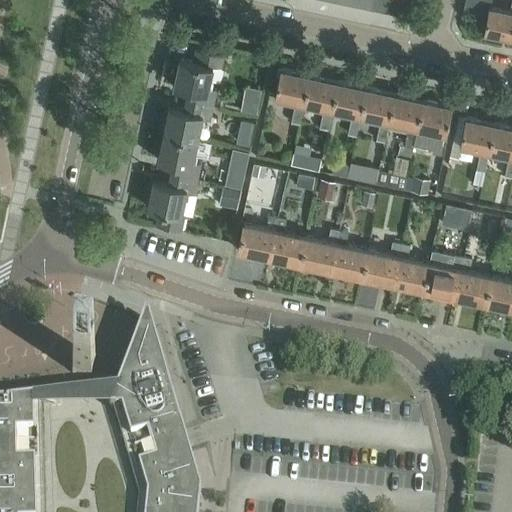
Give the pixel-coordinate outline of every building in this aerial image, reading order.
[(361,0),(360,7),(373,9),(374,0),(361,0)] [(374,0),(373,9),(387,12),(389,0),(374,0)] [(490,3),(472,0),(464,0),(463,10),(486,15),(488,7),(489,7),(490,3)] [(511,37),(511,36),(511,0),(509,11),(489,7),(488,7),(486,15),(483,31),(511,37)] [(186,99),(212,105),(215,89),(207,87),(212,66),(221,68),(223,55),(196,50),(193,61),(179,58),(173,86),(188,89),(186,99)] [(302,102),(308,75),(279,69),(274,96),(295,101),(291,120),(299,122),(303,103),(302,102)] [(327,129),(332,108),(331,108),(337,81),(308,75),(302,102),(303,103),(323,107),(319,127),(327,129)] [(356,135),(360,115),(360,114),(365,88),(337,81),(331,108),(332,108),(352,113),(348,134),(356,135)] [(384,142),(389,121),(388,121),(394,94),(365,88),(360,114),(360,115),(381,119),(376,140),(384,142)] [(422,100),(394,94),(388,121),(389,121),(409,125),(405,146),(413,148),(414,143),(417,127),(422,100)] [(163,132),(195,139),(200,117),(209,119),(212,105),(186,99),(184,109),(169,106),(163,132)] [(451,106),(422,100),(417,127),(414,143),(434,147),(433,152),(441,154),(451,106)] [(457,159),(460,145),(466,117),(458,115),(449,157),(457,159)] [(466,117),(460,145),(480,150),(476,169),(484,171),(488,150),(494,123),(466,117)] [(511,127),(494,123),(488,150),(509,155),(504,180),(511,181),(511,180),(511,127)] [(195,139),(163,132),(157,160),(172,164),(170,173),(196,179),(199,163),(191,161),(195,139)] [(401,146),(396,173),(408,175),(413,148),(401,146)] [(291,164),(317,170),(319,159),(293,154),(291,164)] [(332,162),(330,173),(346,176),(348,166),(332,162)] [(251,175),(263,178),(265,166),(253,163),(251,175)] [(474,176),(473,183),(481,185),(484,171),(476,169),(474,176)] [(377,170),(374,182),(402,188),(405,176),(377,170)] [(240,188),(243,174),(227,171),(224,184),(240,188)] [(183,215),(188,216),(196,179),(170,173),(168,183),(153,180),(147,207),(156,209),(153,224),(180,230),(183,215)] [(296,185),(312,188),(314,176),(298,173),(296,185)] [(410,190),(426,193),(430,178),(413,175),(410,190)] [(315,197),(330,200),(334,181),(319,178),(315,197)] [(236,209),(240,190),(223,186),(218,205),(236,209)] [(374,193),(363,190),(360,204),(371,207),(374,193)] [(267,257),(276,216),(268,214),(265,226),(242,221),(236,250),(267,257)] [(267,257),(298,263),(305,234),(282,229),(285,218),(276,216),(267,257)] [(511,232),(511,218),(505,217),(502,230),(511,232)] [(298,263),(329,270),(338,229),(329,227),(327,239),(305,234),(298,263)] [(329,270),(361,276),(367,248),(345,243),(347,231),(338,229),(329,270)] [(361,276),(391,283),(400,243),(391,241),(388,252),(367,248),(361,276)] [(391,283),(422,289),(429,261),(406,256),(409,244),(400,243),(391,283)] [(422,289),(453,296),(462,256),(453,254),(451,265),(429,261),(422,289)] [(453,296),(484,303),(490,274),(468,269),(471,258),(462,256),(453,296)] [(484,303),(511,308),(511,278),(490,274),(484,303)] [(12,407),(0,408),(0,511),(198,511),(200,497),(185,448),(180,429),(179,425),(153,339),(151,331),(149,326),(147,320),(145,319),(136,344),(125,373),(115,370),(105,396),(12,407)] [(94,357),(75,353),(71,372),(90,376),(94,357)]
